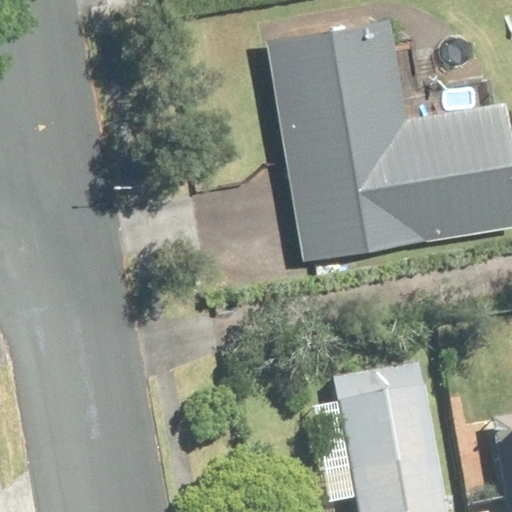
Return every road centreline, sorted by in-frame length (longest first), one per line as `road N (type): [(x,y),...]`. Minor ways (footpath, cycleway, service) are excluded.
road 1 (residential): [(99,511),(39,179)]
road 2 (residential): [(39,179),(10,0)]
